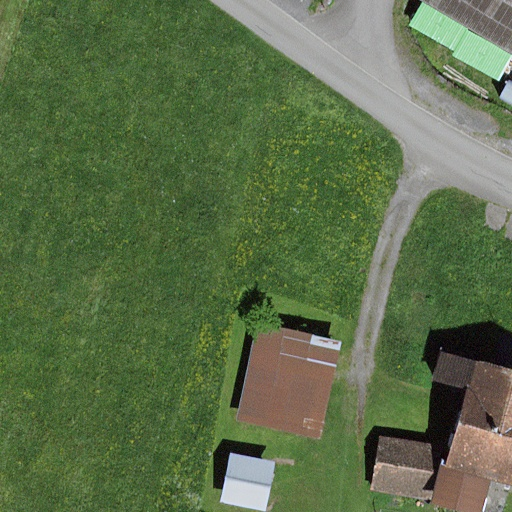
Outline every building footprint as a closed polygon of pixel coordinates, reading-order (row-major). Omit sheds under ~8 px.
[(511,0),(411,0),(511,59),(511,0)] [(343,350),(260,336),(242,438),(324,453),(343,350)] [(511,372),(439,352),(433,376),(464,384),(431,504),(460,511),(478,511),(486,483),(511,489),(511,372)] [(378,438),(369,490),(424,499),(433,447),(378,438)] [(263,511),(274,473),(230,461),(217,510),(225,511),(263,511)]
